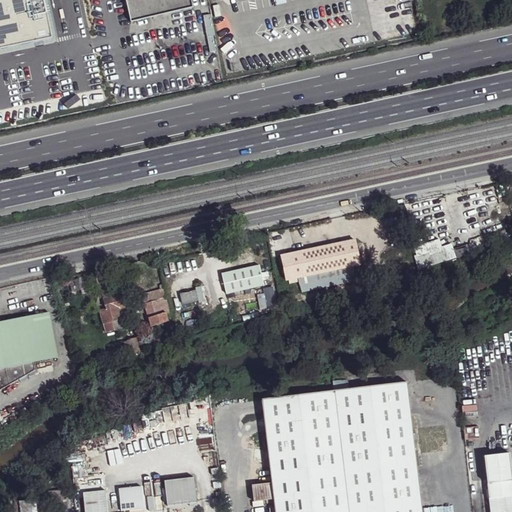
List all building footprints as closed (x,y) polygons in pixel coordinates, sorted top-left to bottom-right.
[(43,0),(0,0),(0,49),(52,38),(43,0)] [(125,0),(131,21),(192,7),(190,0),(125,0)] [(171,48),(165,49),(170,56),(172,66),(170,72),(177,71),(186,74),(193,79),(197,71),(202,66),(208,63),(204,55),(203,47),(203,41),(194,41),(186,39),(182,35),(178,42),(171,48)] [(280,256),(286,281),(298,278),(302,292),(356,281),(353,266),(360,265),(355,240),(280,256)] [(417,267),(439,265),(437,240),(415,242),(417,267)] [(222,274),(226,294),(264,285),(259,265),(222,274)] [(201,286),(195,288),(198,303),(204,301),(201,286)] [(102,293),(103,299),(121,294),(119,288),(102,293)] [(142,294),(146,306),(151,326),(168,320),(166,312),(169,311),(164,288),(142,294)] [(180,294),(182,304),(198,301),(195,291),(180,294)] [(103,299),(106,309),(99,310),(105,332),(114,330),(112,320),(120,318),(122,323),(127,321),(121,294),(103,299)] [(0,322),(0,390),(35,370),(33,362),(57,358),(48,313),(0,322)] [(120,318),(112,320),(114,330),(128,326),(127,321),(122,323),(120,318)] [(125,342),(128,354),(143,350),(139,337),(125,342)] [(123,342),(111,346),(114,359),(127,355),(123,342)] [(368,371),(353,373),(356,389),(371,387),(369,376),(368,371)] [(262,401),(271,482),(273,499),(274,511),(421,511),(407,382),(371,387),(356,389),(262,401)] [(511,511),(511,478),(509,454),(484,457),(491,511),(511,511)] [(191,477),(162,482),(165,507),(195,503),(191,477)] [(271,482),(251,485),(253,502),(273,499),(271,482)] [(118,487),(120,510),(144,509),(142,485),(118,487)] [(106,511),(103,494),(81,497),(83,511),(106,511)] [(16,499),(17,511),(37,511),(37,498),(16,499)]
